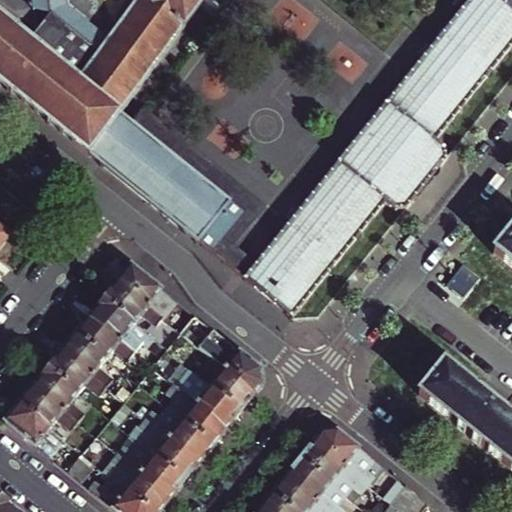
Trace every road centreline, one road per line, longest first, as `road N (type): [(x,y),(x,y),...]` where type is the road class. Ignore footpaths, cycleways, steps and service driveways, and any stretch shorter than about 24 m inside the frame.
road 1 (residential): [(489,165),(313,380)]
road 2 (residential): [(313,380),(111,204)]
road 3 (residential): [(478,511),(313,380)]
road 4 (residential): [(0,346),(111,204)]
road 5 (residential): [(313,380),(209,511)]
road 6 (residential): [(111,204),(0,116)]
